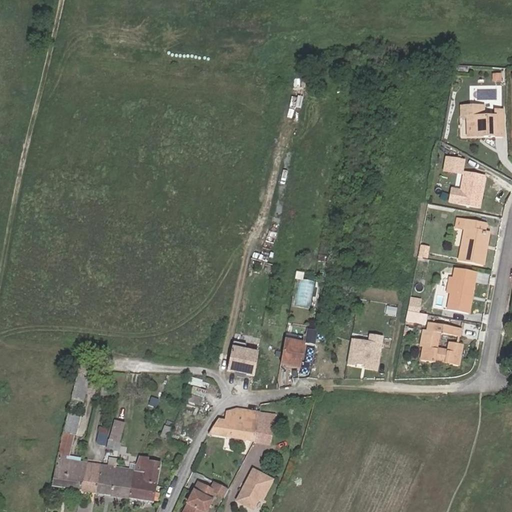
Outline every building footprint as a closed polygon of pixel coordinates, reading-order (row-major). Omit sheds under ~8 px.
[(492,82),(502,82),(502,74),(492,73),(492,82)] [(483,133),(483,136),(501,136),(501,110),(495,111),(494,111),(493,118),(483,118),(483,107),(461,107),(461,118),(467,118),(468,133),(483,133)] [(459,173),(461,164),(444,161),(442,170),(459,173)] [(455,205),(476,209),(482,179),(461,175),(455,205)] [(449,204),(455,205),(459,188),(452,187),(449,204)] [(478,248),(481,234),(482,225),(465,222),(454,220),(453,229),(463,231),(457,261),(478,265),(481,248),(478,248)] [(487,235),(481,234),(478,248),(481,248),(484,249),(487,235)] [(319,255),(318,261),(328,263),(329,257),(319,255)] [(466,314),(473,274),(453,270),(445,310),(466,314)] [(406,301),(404,311),(415,313),(417,303),(406,301)] [(419,323),(421,314),(415,313),(404,311),(403,320),(419,323)] [(422,346),(420,346),(417,359),(430,362),(430,360),(442,363),(441,365),(453,367),(458,346),(444,344),(443,352),(433,350),(436,333),(456,337),(458,328),(430,323),(429,331),(426,330),(422,346)] [(416,345),(420,346),(422,346),(426,330),(419,329),(416,345)] [(305,345),(314,347),(316,333),(308,332),(305,345)] [(302,349),(284,346),(281,365),(300,368),(300,366),(302,349)] [(310,368),(313,351),(302,349),(300,366),(310,368)] [(91,367),(79,364),(70,403),(78,405),(79,400),(83,401),(91,367)] [(190,377),(188,384),(201,387),(203,380),(190,377)] [(192,387),(190,393),(203,398),(205,392),(192,387)] [(200,406),(202,399),(190,395),(188,401),(200,406)] [(260,414),(235,411),(226,413),(225,421),(218,420),(208,435),(254,443),(260,414)] [(275,416),(260,414),(254,443),(270,445),(274,420),(275,416)] [(68,415),(63,434),(73,436),(77,437),(81,418),(68,415)] [(119,452),(127,419),(122,418),(122,416),(118,415),(117,417),(115,417),(107,448),(119,452)] [(161,438),(169,440),(173,428),(165,425),(161,438)] [(106,446),(110,430),(102,428),(101,433),(98,433),(96,444),(106,446)] [(81,491),(87,462),(66,459),(67,455),(69,456),(73,436),(63,434),(52,486),(81,491)] [(96,493),(111,495),(116,467),(117,460),(109,458),(108,466),(101,465),(96,493)] [(137,463),(130,498),(158,502),(159,493),(156,493),(160,463),(147,462),(148,459),(139,458),(137,463)] [(101,465),(87,462),(81,491),(96,493),(101,465)] [(111,495),(130,498),(137,463),(129,462),(127,469),(116,467),(111,495)] [(258,499),(261,501),(272,481),(253,471),(237,502),(252,510),(258,499)] [(202,477),(200,482),(210,487),(213,482),(202,477)] [(224,500),(229,491),(215,484),(211,492),(199,486),(184,511),(206,511),(216,496),(224,500)]
